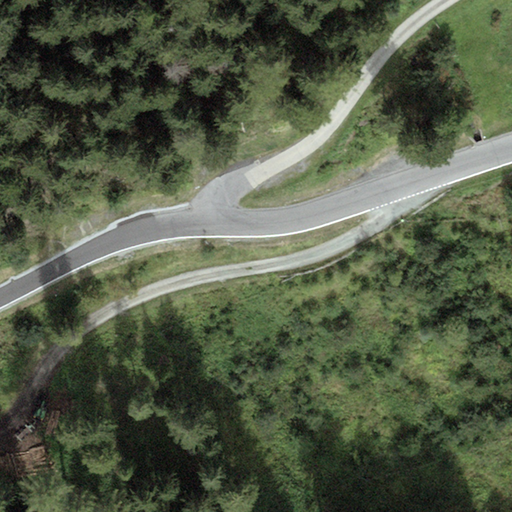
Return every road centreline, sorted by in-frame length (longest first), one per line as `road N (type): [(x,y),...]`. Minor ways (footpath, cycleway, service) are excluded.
road 1 (track): [(399,187),(404,198),(395,211),(326,250),(120,302),(66,341),(0,429)]
road 2 (track): [(446,0),(388,46),(320,136),(217,189),(207,221)]
road 3 (tertiary): [(511,147),(289,222),(207,221)]
road 4 (unclassified): [(207,221),(148,228),(0,295)]
